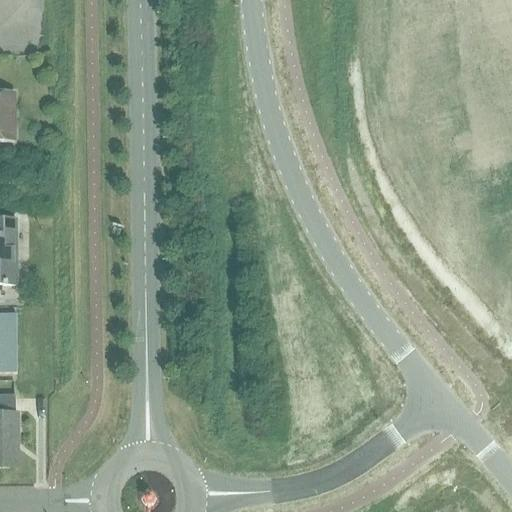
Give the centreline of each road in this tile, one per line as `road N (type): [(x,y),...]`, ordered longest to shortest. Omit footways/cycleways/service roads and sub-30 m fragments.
road 1 (tertiary): [(148,454),(138,0)]
road 2 (unclassified): [(441,402),(325,245),(302,197),(261,70),(255,0)]
road 3 (tertiary): [(197,495),(249,495),(328,477),(441,402)]
